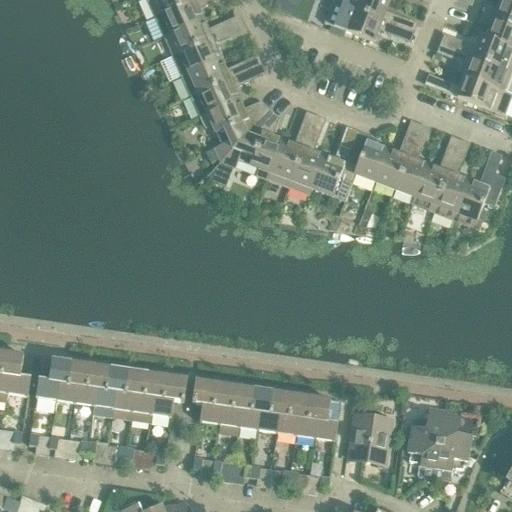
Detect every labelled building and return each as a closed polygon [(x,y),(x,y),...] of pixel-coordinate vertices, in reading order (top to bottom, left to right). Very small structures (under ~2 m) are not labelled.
[(146,0),(155,19),(198,0),(146,0)] [(203,22),(198,11),(199,7),(204,9),(212,5),(209,0),(198,0),(155,19),(164,40),(171,37),(170,36),(203,22)] [(385,13),(388,3),(380,0),(343,0),(341,8),(395,29),(398,19),(390,16),(386,17),(385,13)] [(511,27),(511,3),(502,0),(498,11),(494,12),(492,8),(484,5),(480,15),(511,27)] [(395,29),(341,8),(333,29),(373,45),(377,33),(381,31),(383,35),(391,38),(395,29)] [(511,27),(480,15),(477,25),(485,28),(489,26),(490,30),(487,40),(486,41),(511,50),(511,27)] [(172,59),(225,35),(221,26),(213,29),(211,33),(207,32),(203,22),(170,36),(171,37),(164,40),(172,59)] [(221,61),(216,51),(217,47),(222,48),(229,45),(225,35),(172,59),(181,78),(187,75),(188,76),(221,61)] [(511,74),(511,73),(511,50),(486,41),(487,40),(480,38),(475,49),(472,51),(470,47),(462,44),(458,54),(511,74)] [(504,94),(511,74),(458,54),(454,63),(462,66),(466,65),(468,69),(464,79),(504,94)] [(190,98),(243,75),(239,66),(231,70),(229,74),(225,72),(221,61),(188,76),(187,75),(181,78),(190,98)] [(238,101),(234,91),(235,87),(240,89),(247,85),(243,75),(190,98),(199,119),(238,101)] [(496,116),(504,94),(464,79),(460,90),(456,91),(454,87),(446,84),(442,95),(496,116)] [(220,165),(270,113),(261,104),(249,109),(247,113),(243,112),(238,101),(199,119),(205,131),(211,128),(220,148),(214,151),(220,165)] [(267,183),(282,143),(272,139),(270,135),(274,133),(279,121),(270,113),(220,165),(223,166),(220,174),(230,178),(233,170),(234,171),(237,164),(258,172),(255,178),(267,183)] [(287,191),(308,137),(298,133),(295,141),(297,146),(293,147),(282,143),(267,183),(287,191)] [(310,192),(323,159),(312,155),(311,151),(315,149),(318,141),(308,137),(287,191),(309,199),(311,192),(310,192)] [(394,193),(412,146),(403,142),(400,150),(401,154),(397,156),(387,152),(374,185),(394,193)] [(374,185),(387,152),(366,144),(361,157),(362,158),(354,178),(355,178),(374,185)] [(415,201),(427,168),(417,164),(415,160),(419,158),(422,150),(412,146),(394,193),(414,200),(415,201)] [(344,204),(355,178),(354,178),(362,158),(361,157),(339,149),(335,157),(337,161),(333,163),(323,159),(310,192),(311,192),(344,204)] [(433,215),(453,161),(443,158),(440,166),(442,170),(438,171),(427,168),(415,201),(414,200),(411,207),(433,215)] [(452,223),(468,183),(457,179),(455,175),(459,173),(463,165),(453,161),(433,215),(452,223)] [(494,210),(505,181),(483,173),(480,181),(482,185),(478,187),(468,183),(452,223),(474,231),(483,206),(494,210)] [(0,377),(0,371),(3,355),(0,354),(0,404),(6,405),(9,379),(0,377)] [(27,400),(30,380),(20,379),(23,358),(3,355),(0,371),(0,377),(9,379),(6,405),(6,406),(7,397),(27,400)] [(68,387),(71,365),(51,362),(48,383),(38,381),(35,401),(55,404),(58,386),(68,387)] [(87,390),(90,368),(71,365),(68,387),(58,386),(55,404),(74,407),(77,388),(87,390)] [(106,393),(109,371),(90,368),(87,390),(77,388),(74,407),(93,410),(92,418),(96,391),(106,393)] [(125,395),(128,374),(109,371),(106,393),(96,391),(92,418),(111,421),(115,394),(125,395)] [(144,398),(147,376),(128,374),(125,395),(115,394),(111,421),(130,423),(134,397),(144,398)] [(163,401),(166,379),(147,376),(144,398),(134,397),(130,423),(149,426),(150,418),(153,400),(163,401)] [(183,405),(187,382),(166,379),(163,401),(153,400),(150,418),(170,421),(173,404),(183,405)] [(212,408),(215,386),(195,383),(191,406),(201,408),(199,425),(219,428),(222,409),(212,408)] [(231,411),(234,389),(215,386),(212,408),(222,409),(219,428),(218,436),(237,439),(238,431),(241,412),(231,411)] [(250,414),(253,392),(234,389),(231,411),(241,412),(238,431),(257,434),(260,415),(250,414)] [(269,416),(272,395),(253,392),(250,414),(260,415),(257,434),(276,437),(279,418),(269,416)] [(288,419),(291,397),(272,395),(269,416),(279,418),(276,437),(295,439),(298,421),(288,419)] [(307,422),(310,400),(291,397),(288,419),(298,421),(295,439),(314,442),(317,424),(307,422)] [(327,424),(330,403),(310,400),(307,422),(317,424),(314,442),(334,445),(337,425),(327,424)] [(439,448),(444,415),(427,413),(426,423),(415,422),(413,430),(407,429),(405,440),(412,441),(411,444),(439,448)] [(460,419),(460,417),(444,415),(439,448),(466,452),(466,450),(473,451),(478,422),(460,419)] [(385,468),(391,425),(354,420),(348,462),(385,468)] [(20,448),(22,436),(14,435),(12,446),(20,448)] [(37,450),(38,438),(30,437),(28,449),(37,450)] [(56,453),(57,441),(50,440),(48,452),(56,453)] [(86,457),(88,446),(80,444),(79,456),(86,457)] [(433,483),(439,448),(411,444),(408,466),(419,467),(418,480),(433,483)] [(94,458),(95,447),(88,446),(86,457),(94,458)] [(463,474),(466,452),(439,448),(433,483),(449,485),(451,472),(463,474)] [(124,463),(126,451),(118,450),(117,462),(124,463)] [(132,464),(134,452),(126,451),(124,463),(132,464)] [(164,469),(165,457),(156,456),(155,467),(164,469)] [(200,474),(202,462),(193,461),(192,473),(200,474)] [(220,477),(221,465),(213,464),(212,476),(220,477)] [(250,481),(252,470),(244,468),(242,480),(250,481)] [(258,482),(259,471),(252,470),(250,481),(258,482)] [(511,473),(499,496),(508,501),(508,500),(511,502),(511,473)] [(288,487),(290,475),(282,474),(280,486),(288,487)] [(296,488),(297,476),(290,475),(288,487),(296,488)] [(327,493),(329,481),(320,480),(318,491),(327,493)] [(431,492),(434,485),(423,481),(421,488),(431,492)] [(3,511),(9,511),(13,503),(6,500),(2,511),(3,511)] [(17,511),(20,506),(13,503),(9,511),(17,511)]
